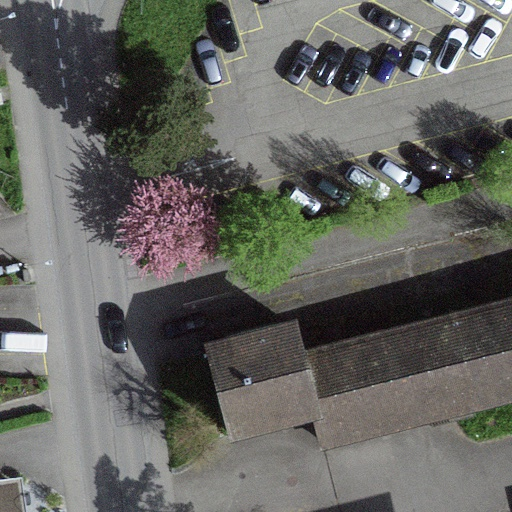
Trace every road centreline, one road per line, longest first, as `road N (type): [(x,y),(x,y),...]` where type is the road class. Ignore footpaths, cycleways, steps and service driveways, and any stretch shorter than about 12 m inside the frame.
road 1 (tertiary): [(78,221),(115,511)]
road 2 (tertiary): [(49,0),(78,221)]
